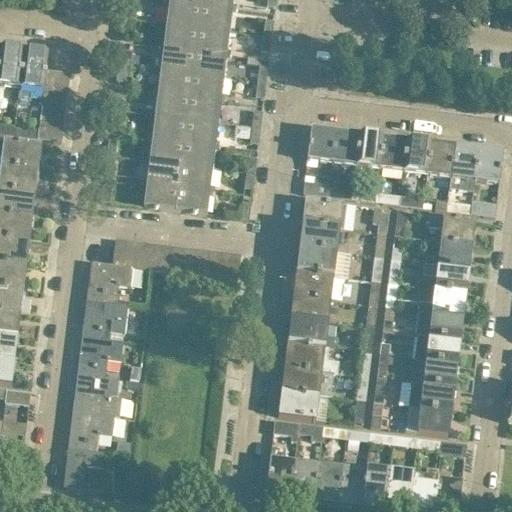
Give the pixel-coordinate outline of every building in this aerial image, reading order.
[(233,0),(201,0),(200,8),(232,12),(233,0)] [(275,11),(276,0),(267,0),(266,9),(275,11)] [(200,8),(168,4),(165,27),(197,31),(200,8)] [(125,5),(123,22),(132,23),(134,7),(125,5)] [(232,12),(200,8),(197,31),(229,35),(232,12)] [(130,39),(132,23),(123,22),(121,38),(130,39)] [(264,23),(262,39),(271,40),(273,24),(264,23)] [(165,27),(162,50),(195,54),(197,31),(165,27)] [(229,35),(197,31),(195,54),(226,58),(229,35)] [(260,55),(269,56),(271,40),(262,39),(260,55)] [(195,54),(162,50),(160,73),(192,76),(195,54)] [(0,89),(18,92),(23,55),(0,52),(0,89)] [(118,64),(119,64),(130,65),(132,54),(119,52),(118,64)] [(226,58),(195,54),(192,76),(223,80),(226,58)] [(46,58),(23,55),(18,92),(17,105),(27,106),(28,93),(43,95),(44,86),(46,74),(48,57),(46,57),(46,58)] [(129,74),(130,65),(119,64),(118,73),(129,74)] [(259,69),(257,85),(265,86),(267,70),(259,69)] [(128,86),(129,74),(118,73),(117,73),(115,84),(128,86)] [(160,73),(157,95),(189,99),(192,76),(160,73)] [(69,76),(46,74),(44,86),(68,89),(69,76)] [(223,80),(192,76),(189,99),(220,103),(223,80)] [(265,86),(257,85),(255,101),(263,102),(265,86)] [(43,97),(67,100),(68,89),(44,86),(43,95),(43,97)] [(189,99),(157,95),(154,118),(186,122),(189,99)] [(43,97),(41,108),(65,111),(67,100),(43,97)] [(114,97),(112,113),(120,114),(122,98),(114,97)] [(220,103),(189,99),(186,122),(218,126),(220,103)] [(41,108),(40,118),(64,121),(65,111),(41,108)] [(118,130),(120,114),(112,113),(110,129),(118,130)] [(251,130),(260,131),(262,115),(253,114),(251,130)] [(40,118),(39,130),(62,132),(64,121),(40,118)] [(154,118),(151,141),(183,145),(186,122),(154,118)] [(218,126),(186,122),(183,145),(215,149),(218,126)] [(14,130),(0,128),(0,137),(13,139),(14,130)] [(37,142),(38,133),(14,130),(13,139),(37,142)] [(39,130),(38,133),(37,142),(61,145),(62,132),(39,130)] [(258,148),(260,131),(251,130),(249,146),(258,148)] [(330,166),(334,136),(310,133),(306,163),(330,166)] [(358,139),(334,136),(330,166),(354,169),(358,139)] [(381,141),(358,139),(354,169),(378,172),(381,141)] [(183,145),(151,141),(148,164),(181,168),(183,145)] [(406,144),(381,141),(378,172),(402,175),(406,144)] [(108,143),(106,159),(115,160),(117,144),(108,143)] [(3,144),(0,165),(0,168),(37,173),(40,149),(3,144)] [(425,178),(429,147),(406,144),(402,175),(425,178)] [(215,149),(183,145),(181,168),(212,172),(215,149)] [(454,150),(429,147),(425,178),(450,181),(454,150)] [(474,184),(477,153),(454,150),(450,181),(448,192),(472,195),(474,184)] [(502,156),(477,153),(474,184),(498,187),(502,156)] [(113,175),(115,160),(106,159),(104,174),(113,175)] [(247,160),(245,176),(254,177),(256,161),(247,160)] [(148,164),(145,187),(178,190),(181,168),(148,164)] [(0,193),(34,198),(37,173),(0,168),(0,193)] [(212,172),(181,168),(178,190),(209,194),(212,172)] [(243,192),(252,193),(254,177),(245,176),(243,192)] [(304,185),(302,197),(326,200),(327,191),(329,181),(324,181),(317,183),(313,183),(313,186),(304,185)] [(145,187),(143,210),(175,214),(178,190),(145,187)] [(111,189),(102,188),(100,205),(109,206),(111,189)] [(209,194),(178,190),(175,214),(206,218),(209,194)] [(327,191),(326,200),(350,203),(351,194),(327,191)] [(0,217),(31,221),(34,198),(0,193),(0,217)] [(351,194),(350,203),(374,206),(375,197),(351,194)] [(375,197),(374,206),(398,209),(399,200),(375,197)] [(398,209),(421,212),(422,203),(399,200),(398,209)] [(305,205),(302,228),(339,233),(342,208),(304,203),(304,205),(305,205)] [(435,204),(434,213),(446,215),(447,206),(435,204)] [(249,223),(251,206),(242,205),(240,222),(249,223)] [(459,207),(457,216),(469,218),(471,205),(470,209),(459,207)] [(469,218),(494,221),(496,208),(471,205),(469,218)] [(377,229),(376,237),(386,238),(389,214),(373,212),(371,228),(377,229)] [(395,215),(392,239),(403,240),(406,216),(395,215)] [(0,217),(0,241),(28,245),(31,221),(0,217)] [(439,245),(470,249),(473,224),(429,219),(427,232),(440,234),(439,245)] [(302,228),(299,252),(335,256),(339,233),(302,228)] [(383,262),(386,238),(376,237),(373,261),(383,262)] [(0,265),(26,269),(28,245),(0,241),(0,265)] [(124,270),(127,245),(114,243),(114,248),(111,268),(124,270)] [(137,272),(140,246),(127,245),(124,270),(132,270),(132,272),(137,272)] [(436,269),(467,273),(470,249),(439,245),(436,269)] [(149,274),(153,248),(140,246),(137,272),(149,274)] [(161,275),(165,249),(153,248),(149,274),(152,274),(156,275),(160,275),(161,275)] [(174,277),(177,251),(165,249),(161,275),(174,277)] [(186,278),(189,252),(177,251),(174,277),(186,278)] [(389,263),(399,264),(401,252),(391,251),(389,263)] [(199,280),(202,254),(189,252),(186,278),(199,280)] [(296,276),(332,280),(335,256),(299,252),(296,276)] [(211,281),(214,256),(202,254),(199,280),(211,281)] [(223,283),(227,257),(214,256),(211,281),(223,283)] [(237,285),(240,259),(227,257),(223,283),(237,285)] [(373,261),(370,285),(380,286),(383,262),(373,261)] [(389,263),(386,287),(396,288),(399,264),(389,263)] [(0,290),(23,293),(26,269),(0,265),(0,290)] [(132,270),(124,270),(111,268),(90,266),(90,267),(93,267),(90,285),(88,285),(86,303),(113,307),(115,291),(129,293),(132,272),(132,270)] [(433,293),(464,297),(467,273),(436,269),(423,267),(421,279),(435,281),(433,293)] [(293,299),(329,304),(332,280),(296,276),(293,299)] [(370,285),(367,308),(377,310),(380,286),(370,285)] [(0,290),(0,314),(20,317),(23,293),(0,290)] [(430,316),(462,320),(464,297),(433,293),(430,316)] [(385,296),(383,311),(393,312),(395,297),(385,296)] [(290,324),(326,328),(329,304),(293,299),(290,324)] [(113,307),(86,303),(86,304),(88,304),(86,322),(83,322),(81,340),(109,344),(110,337),(124,339),(127,309),(113,308),(113,307)] [(367,308),(364,333),(373,334),(377,310),(367,308)] [(0,314),(0,338),(17,340),(20,317),(0,314)] [(416,339),(459,344),(462,320),(430,316),(417,315),(414,339),(416,339)] [(382,321),(380,335),(391,336),(392,322),(382,321)] [(290,324),(287,347),(328,352),(332,353),(333,340),(325,339),(326,328),(290,324)] [(370,358),(373,334),(364,333),(361,356),(370,358)] [(0,338),(0,362),(14,364),(17,340),(0,338)] [(413,363),(456,368),(459,344),(416,339),(413,363)] [(109,344),(81,340),(81,341),(83,342),(81,359),(79,359),(76,378),(104,381),(106,365),(120,367),(123,346),(109,345),(109,344)] [(379,343),(377,358),(388,360),(389,345),(379,343)] [(328,352),(287,347),(284,371),(336,377),(337,366),(326,364),(328,352)] [(361,356),(358,380),(367,382),(370,358),(361,356)] [(377,358),(374,383),(385,384),(388,360),(377,358)] [(0,386),(11,388),(14,364),(0,362),(0,386)] [(410,387),(453,392),(456,368),(413,363),(410,387)] [(131,369),(129,385),(137,386),(139,370),(131,369)] [(284,371),(281,395),(317,399),(327,400),(329,401),(332,377),(284,371)] [(77,397),(74,396),(72,415),(114,420),(114,421),(118,421),(118,420),(120,403),(116,403),(118,383),(104,382),(104,381),(76,378),(75,388),(78,388),(77,397)] [(364,405),(367,382),(358,380),(355,404),(364,405)] [(382,407),(385,384),(374,383),(372,406),(382,407)] [(125,384),(124,389),(131,394),(136,395),(137,386),(129,385),(125,384)] [(407,410),(450,415),(453,392),(410,387),(407,410)] [(5,394),(4,402),(5,403),(4,407),(28,410),(30,397),(5,394)] [(277,419),(314,424),(317,399),(281,395),(279,418),(277,418),(277,419)] [(355,404),(352,428),(361,429),(364,405),(355,404)] [(382,407),(372,406),(369,430),(379,432),(382,407)] [(404,435),(447,440),(450,415),(407,410),(404,435)] [(114,420),(72,415),(72,416),(74,416),(72,434),(70,434),(67,453),(109,458),(109,457),(95,455),(97,439),(111,441),(114,421),(114,420)] [(299,428),(274,425),(272,438),(291,440),(290,445),(296,446),(297,437),(299,428)] [(299,428),(297,437),(311,439),(310,445),(320,446),(321,440),(322,431),(299,428)] [(1,430),(0,437),(0,465),(20,468),(20,469),(21,469),(26,431),(24,431),(24,432),(1,430)] [(322,431),(321,440),(335,442),(337,432),(322,431)] [(346,434),(345,443),(360,445),(361,435),(346,434)] [(394,439),(369,436),(368,446),(392,449),(394,439)] [(417,442),(394,439),(392,449),(416,452),(417,442)] [(417,442),(416,452),(431,454),(432,444),(417,442)] [(117,445),(116,456),(128,458),(130,446),(117,445)] [(466,448),(441,445),(440,455),(440,458),(464,461),(466,448)] [(109,458),(67,453),(70,453),(67,471),(65,471),(63,490),(104,496),(109,458)] [(269,462),(264,500),(266,500),(266,499),(289,502),(294,466),(270,463),(270,462),(269,462)] [(294,466),(289,502),(312,505),(317,469),(294,466)] [(317,469),(312,505),(337,508),(341,472),(317,469)] [(341,472),(337,508),(360,510),(364,475),(341,472)] [(412,481),(408,511),(432,511),(436,484),(438,473),(426,472),(424,482),(412,481)] [(364,475),(360,510),(373,511),(384,511),(389,478),(364,475)] [(389,478),(384,511),(408,511),(412,481),(389,478)] [(436,484),(432,511),(457,511),(461,486),(460,485),(460,487),(436,484)]
